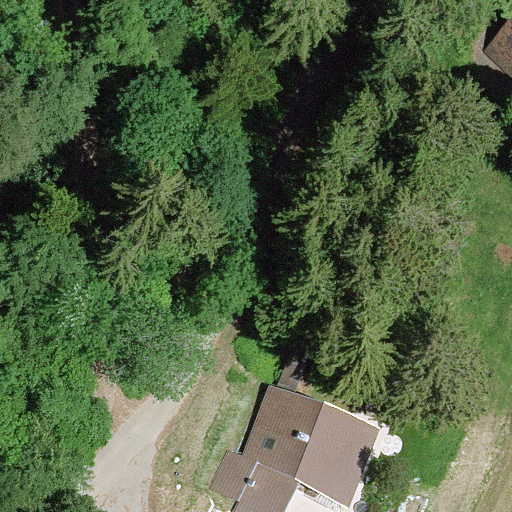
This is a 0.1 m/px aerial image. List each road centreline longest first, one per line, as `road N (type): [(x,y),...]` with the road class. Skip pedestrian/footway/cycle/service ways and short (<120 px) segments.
road 1 (unclassified): [(353,0),(208,347),(112,511)]
road 2 (track): [(74,0),(101,511)]
